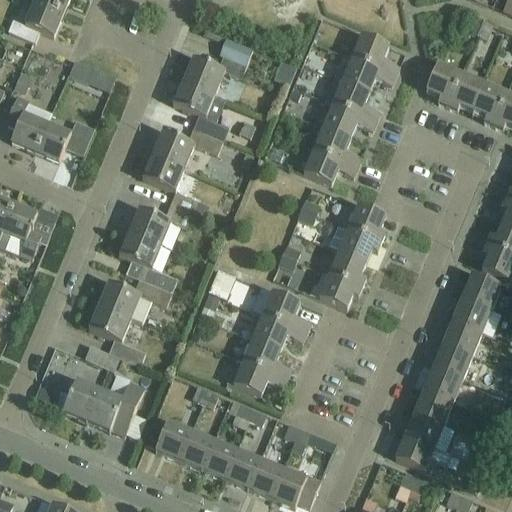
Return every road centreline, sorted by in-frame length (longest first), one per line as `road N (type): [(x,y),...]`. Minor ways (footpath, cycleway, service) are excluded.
road 1 (residential): [(7,442),(100,214)]
road 2 (residential): [(362,446),(297,420),(335,323),(400,350)]
road 3 (residential): [(100,214),(164,62)]
road 4 (residential): [(448,235),(379,209),(409,138)]
road 5 (residential): [(448,235),(477,167),(409,138)]
road 6 (residential): [(124,491),(7,442)]
road 7 (residential): [(400,350),(448,235)]
